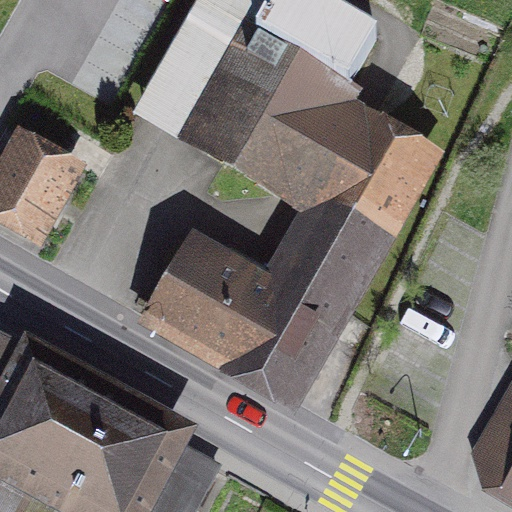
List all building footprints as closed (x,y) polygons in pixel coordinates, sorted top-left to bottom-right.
[(200,144),(320,213),(368,128),(327,105),(339,83),(348,88),(377,39),(308,0),(276,0),(256,35),(261,38),(200,144)] [(423,160),(368,128),(320,213),(272,299),(198,256),(160,323),(288,396),(423,160)] [(19,144),(0,178),(0,216),(39,238),(74,174),(19,144)] [(0,351),(0,459),(99,511),(193,511),(217,468),(0,351)] [(6,469),(0,478),(0,499),(20,511),(30,511),(43,491),(6,469)]
